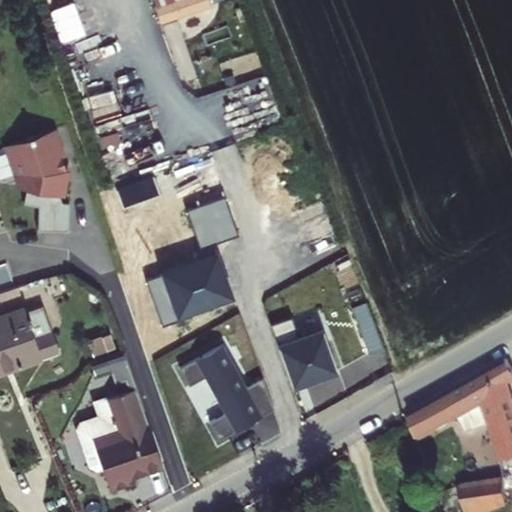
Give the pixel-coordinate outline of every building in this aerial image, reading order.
[(59,178),(62,163),(59,162),(54,145),(57,143),(54,136),(56,135),(49,115),(4,131),(5,133),(2,139),(8,154),(13,156),(14,160),(11,173),(22,175),(19,190),(34,192),(33,217),(64,217),(64,188),(58,188),(55,182),(56,177),(59,178)] [(333,280),(264,303),(274,337),(345,313),(333,280)] [(26,300),(0,308),(0,361),(44,346),(26,300)] [(124,352),(118,337),(85,348),(90,363),(108,357),(124,352)] [(128,364),(124,352),(108,357),(112,370),(128,364)] [(401,418),(431,511),(478,511),(492,508),(485,486),(459,493),(439,429),(466,415),(499,486),(511,480),(511,429),(497,397),(509,391),(501,368),(401,418)] [(159,452),(132,376),(91,390),(96,405),(77,411),(74,418),(87,454),(93,458),(99,455),(106,476),(127,469),(125,463),(159,452)]
